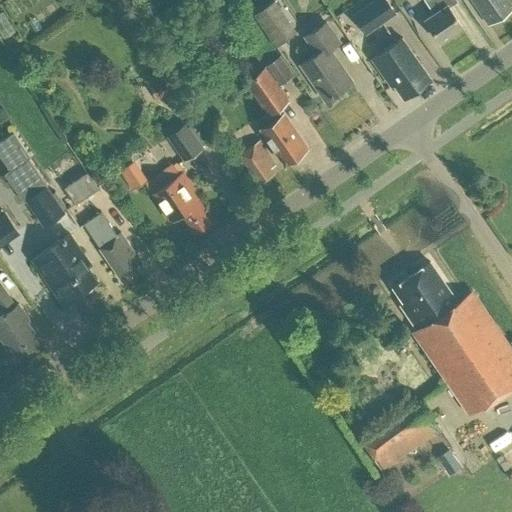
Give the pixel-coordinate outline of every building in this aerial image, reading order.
[(264,0),(252,8),(275,41),(295,27),(276,0),(264,0)] [(393,10),(385,0),(366,0),(349,12),(362,31),(393,10)] [(425,20),(439,42),(462,27),(449,7),(457,2),(455,0),(424,0),(434,14),(425,20)] [(471,0),(488,24),(511,7),(511,1),(511,0),(471,0)] [(299,63),(324,100),(351,81),(330,49),(341,42),(327,20),(302,37),(314,53),(299,63)] [(393,84),(403,98),(431,79),(402,37),(372,58),(391,86),(393,84)] [(260,129),(283,162),(306,147),(283,113),(281,114),(276,107),(287,99),(278,85),(292,75),(280,57),(265,67),(245,80),(270,116),(262,121),(265,125),(260,129)] [(146,83),(151,99),(172,93),(166,76),(146,83)] [(163,134),(181,162),(211,142),(193,114),(163,134)] [(0,156),(9,170),(30,156),(13,130),(0,139),(0,156)] [(238,154),(258,182),(273,172),(269,167),(275,164),(258,140),(238,154)] [(125,164),(131,185),(147,180),(141,160),(125,164)] [(151,193),(168,218),(172,219),(181,213),(195,232),(210,221),(201,208),(203,206),(192,190),(194,188),(182,171),(151,193)] [(74,204),(98,188),(87,172),(64,187),(74,204)] [(24,200),(43,227),(64,211),(46,185),(24,200)] [(141,262),(120,232),(116,235),(101,212),(84,223),(99,247),(123,282),(139,271),(136,266),(141,262)] [(69,235),(32,260),(62,303),(95,281),(85,267),(89,264),(69,235)] [(416,326),(411,329),(468,412),(511,381),(511,349),(471,289),(456,299),(430,261),(392,286),(403,301),(400,303),(416,326)] [(16,307),(0,284),(0,309),(4,315),(0,317),(0,337),(4,343),(6,341),(15,354),(39,338),(27,321),(29,320),(19,305),(16,307)] [(361,439),(384,470),(441,429),(419,398),(361,439)] [(461,467),(449,449),(437,457),(449,475),(461,467)]
